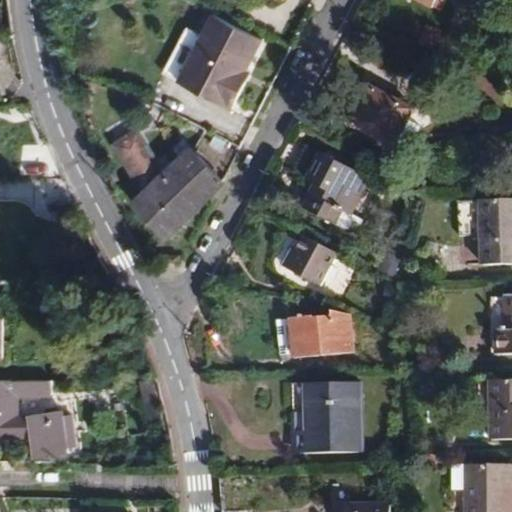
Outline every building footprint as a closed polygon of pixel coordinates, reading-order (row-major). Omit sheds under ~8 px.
[(437,0),(414,0),(432,10),(433,8),(437,0)] [(441,12),(446,0),(437,0),(433,8),(441,12)] [(248,71),(264,39),(215,15),(204,36),(181,82),(235,108),(248,82),(244,80),(248,71)] [(181,82),(204,36),(188,28),(165,74),(181,82)] [(248,82),(252,73),(248,71),(244,80),(248,82)] [(431,87),(417,113),(445,128),(459,103),(431,87)] [(411,122),(417,113),(373,88),(353,125),(408,154),(422,129),(411,122)] [(219,189),(224,181),(191,146),(171,166),(165,157),(158,161),(140,128),(116,141),(136,178),(145,193),(139,199),(134,203),(170,238),(219,189)] [(316,187),(305,209),(339,227),(346,214),(352,217),(370,181),(322,155),(309,182),(316,187)] [(145,193),(136,178),(130,183),(139,199),(145,193)] [(511,201),(468,203),(469,237),(483,236),(483,267),(511,265),(511,201)] [(322,287),(340,255),(308,239),(300,254),(292,271),(322,287)] [(292,271),(300,254),(294,250),(285,268),(292,271)] [(507,331),(497,331),(497,357),(511,356),(511,296),(507,297),(507,331)] [(356,354),(353,317),(334,313),(335,318),(316,320),(315,318),(293,320),(297,355),(297,360),(356,354)] [(297,355),(293,320),(279,321),(283,356),(297,355)] [(511,441),(511,382),(492,382),(493,442),(511,441)] [(17,420),(18,399),(50,399),(50,384),(0,384),(0,440),(34,440),(37,459),(67,455),(64,441),(72,439),(69,426),(62,428),(60,416),(31,421),(17,420)] [(308,386),(309,455),(363,455),(362,385),(308,386)] [(438,467),(438,457),(403,457),(403,467),(438,467)] [(511,511),(511,465),(455,467),(455,492),(468,492),(467,511),(511,511)]
